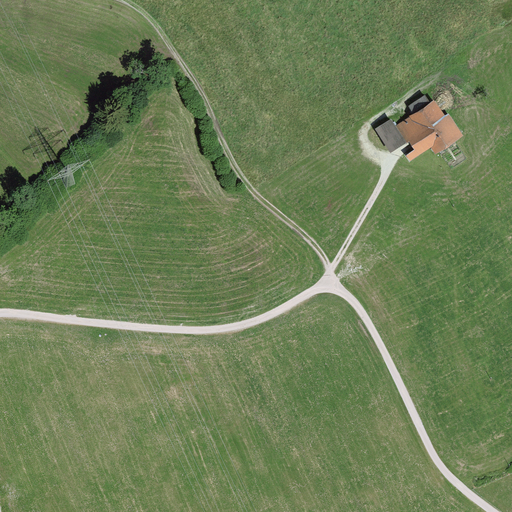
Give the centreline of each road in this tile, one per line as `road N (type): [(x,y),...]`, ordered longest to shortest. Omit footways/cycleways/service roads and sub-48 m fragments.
road 1 (track): [(115,0),(143,14),(169,48),(204,101),(234,171),(319,251),(328,279)]
road 2 (track): [(0,314),(227,331),(299,302),(328,279)]
road 3 (track): [(328,279),(353,299),(456,483)]
road 4 (track): [(328,279),(397,150)]
